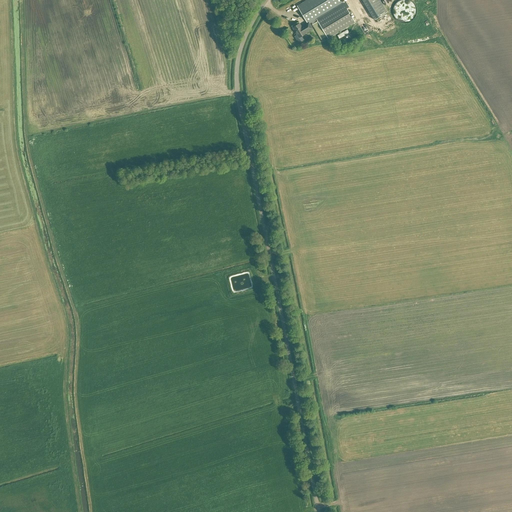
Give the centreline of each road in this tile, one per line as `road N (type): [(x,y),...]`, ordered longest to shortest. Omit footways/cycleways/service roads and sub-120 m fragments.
road 1 (unclassified): [(318,511),(237,94),(241,46),(266,0)]
road 2 (track): [(80,511),(65,408),(68,331),(18,165),(11,0)]
